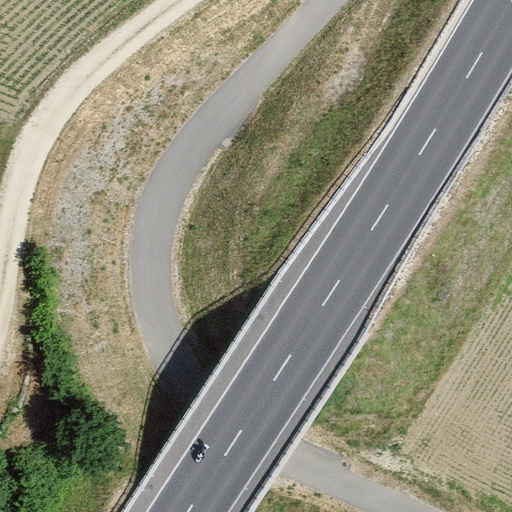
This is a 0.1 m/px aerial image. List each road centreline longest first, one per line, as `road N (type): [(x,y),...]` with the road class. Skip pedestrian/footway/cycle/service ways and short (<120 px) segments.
road 1 (track): [(321,0),(179,168),(155,227),(155,299),(196,392),(225,420),(406,511)]
road 2 (primary): [(189,511),(342,281),(504,0)]
road 3 (track): [(187,0),(79,78),(25,160),(2,249),(0,292)]
